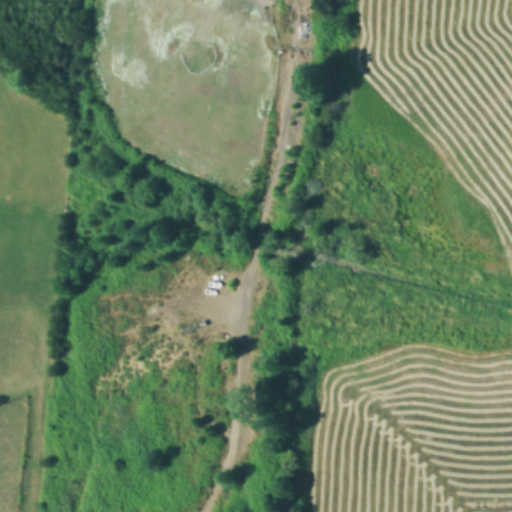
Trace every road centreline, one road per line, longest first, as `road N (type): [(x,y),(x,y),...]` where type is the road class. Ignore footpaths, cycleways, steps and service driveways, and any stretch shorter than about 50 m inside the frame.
road 1 (track): [(294,0),(283,127),(258,221),(223,458),(200,511)]
road 2 (track): [(0,383),(36,388),(24,511)]
